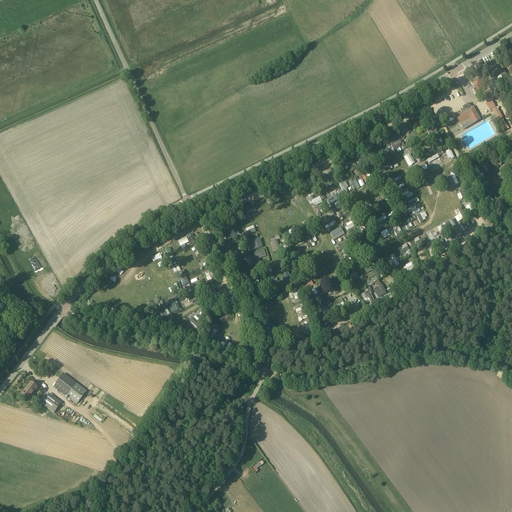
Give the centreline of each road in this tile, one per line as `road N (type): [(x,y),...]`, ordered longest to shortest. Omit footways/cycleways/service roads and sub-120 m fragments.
road 1 (tertiary): [(190,207),(364,120),(511,33)]
road 2 (unclassified): [(265,374),(321,374),(441,351),(511,368)]
road 3 (unclassified): [(190,207),(96,0)]
road 4 (unclassified): [(265,374),(62,308)]
road 5 (tertiary): [(62,308),(104,262),(190,207)]
road 6 (unclassified): [(195,511),(243,451),(252,396),(265,374)]
